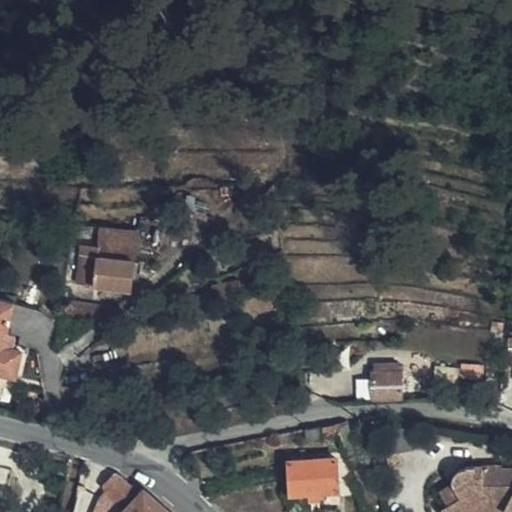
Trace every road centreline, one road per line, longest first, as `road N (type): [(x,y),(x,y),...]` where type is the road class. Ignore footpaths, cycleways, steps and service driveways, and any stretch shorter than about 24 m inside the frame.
road 1 (residential): [(130,463),(164,445),(372,408),(511,422)]
road 2 (tertiary): [(130,463),(0,424)]
